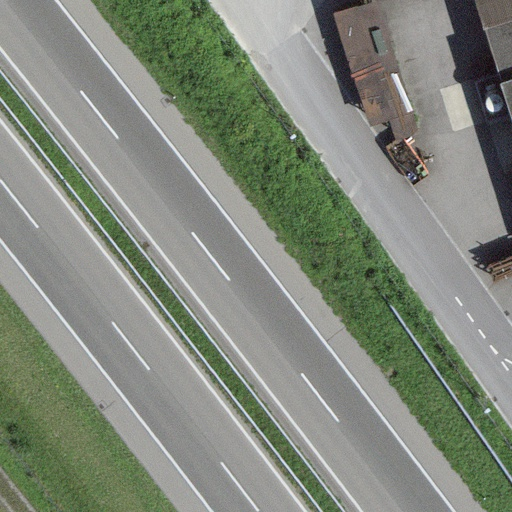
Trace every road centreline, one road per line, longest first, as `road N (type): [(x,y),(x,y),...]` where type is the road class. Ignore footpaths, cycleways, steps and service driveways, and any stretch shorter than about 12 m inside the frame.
road 1 (motorway): [(406,511),(8,0)]
road 2 (motorway): [(0,178),(258,511)]
road 3 (unclassified): [(511,379),(295,72)]
road 4 (track): [(287,0),(282,14),(295,72),(245,0)]
